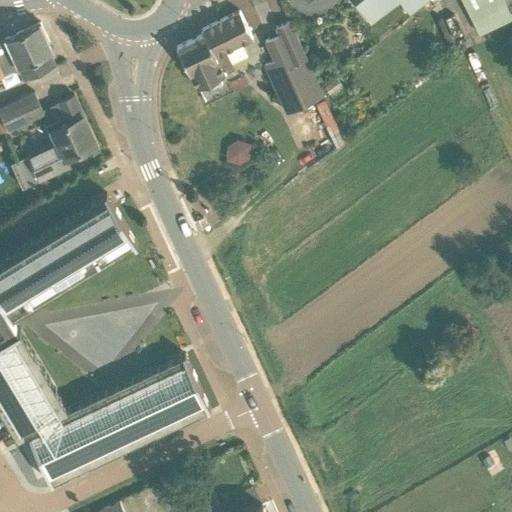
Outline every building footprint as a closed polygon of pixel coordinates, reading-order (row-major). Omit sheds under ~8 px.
[(354,0),(371,22),(400,0),(409,12),(424,0),(354,0)] [(511,17),(509,12),(503,0),(465,0),(479,31),(511,17)] [(511,0),(503,0),(509,12),(511,10),(511,0)] [(207,37),(211,46),(223,41),(227,49),(253,36),(240,10),(208,25),(212,35),(207,37)] [(290,20),(277,26),(280,32),(266,39),(275,59),(265,64),(287,111),(324,94),(290,20)] [(0,74),(18,66),(19,68),(24,78),(56,64),(50,51),(54,49),(41,21),(0,39),(0,74)] [(226,49),(227,49),(223,41),(211,46),(207,37),(212,35),(208,25),(202,28),(204,32),(177,45),(191,72),(198,87),(229,71),(226,65),(233,62),(226,49)] [(0,133),(45,112),(44,110),(36,92),(0,107),(0,133)] [(66,156),(86,147),(88,154),(99,149),(75,94),(60,101),(66,115),(49,123),(56,139),(28,152),(39,178),(70,164),(66,156)] [(325,99),(316,103),(336,146),(345,142),(325,99)] [(0,409),(18,440),(30,434),(52,481),(55,480),(54,479),(208,407),(209,408),(211,407),(186,352),(183,354),(68,408),(22,330),(20,327),(19,328),(14,319),(15,318),(136,245),(138,244),(107,192),(105,193),(105,194),(0,256),(0,409)] [(123,511),(118,501),(93,511),(123,511)]
